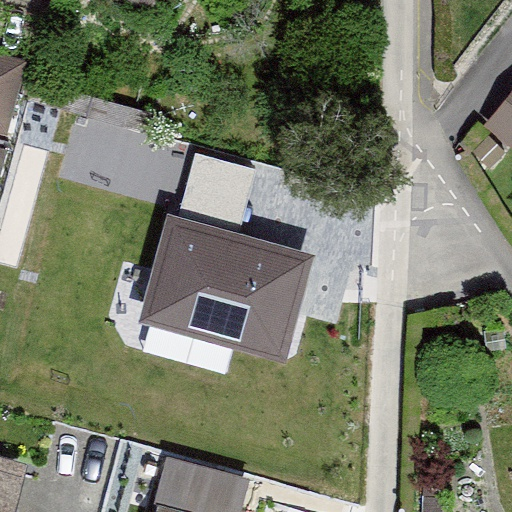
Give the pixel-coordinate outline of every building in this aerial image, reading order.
[(138,0),(152,8),(157,0),(138,0)] [(0,49),(0,123),(8,126),(30,58),(0,49)] [(511,90),(486,123),(511,143),(511,90)] [(183,205),(244,220),(258,161),(197,147),(183,205)] [(313,255),(170,216),(141,323),(284,362),(313,255)] [(0,511),(14,511),(28,457),(0,450),(0,511)] [(311,499),(307,511),(358,511),(359,511),(311,499)] [(191,511),(158,503),(155,511),(191,511)]
